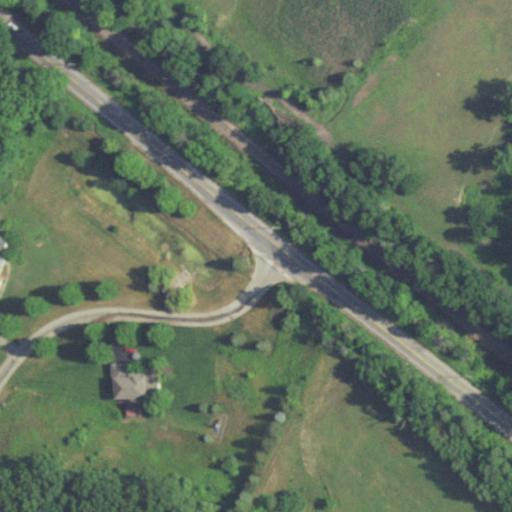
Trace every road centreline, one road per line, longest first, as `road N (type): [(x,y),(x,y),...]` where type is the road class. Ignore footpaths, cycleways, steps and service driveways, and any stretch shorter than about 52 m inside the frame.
road 1 (tertiary): [(0,19),(511,427)]
road 2 (residential): [(276,242),(262,289),(248,303),(198,317),(89,314),(7,350),(0,362)]
